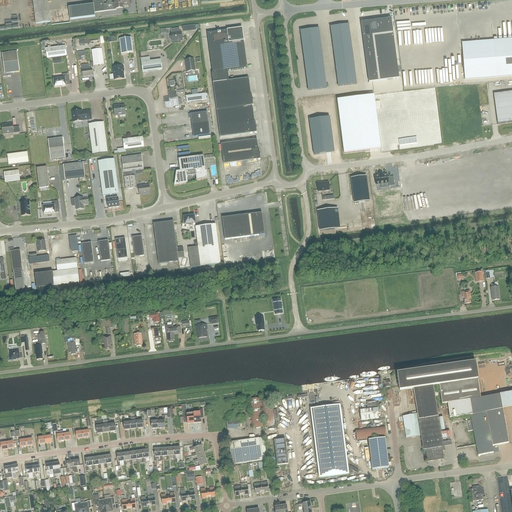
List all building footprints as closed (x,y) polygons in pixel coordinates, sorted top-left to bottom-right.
[(47,0),(32,0),(36,24),(51,22),(47,0)] [(104,4),(102,0),(94,0),(92,0),(93,5),(68,8),(70,20),(95,17),(95,13),(105,11),(104,4)] [(114,0),(116,9),(123,8),(122,5),(131,4),(130,0),(114,0)] [(115,3),(111,3),(111,2),(107,2),(107,4),(104,4),(105,11),(116,10),(115,3)] [(391,19),(361,23),(369,83),(399,79),(391,19)] [(349,24),(330,27),(338,87),(357,84),(349,24)] [(171,35),(170,36),(170,39),(172,41),(172,42),(177,41),(179,41),(182,40),(181,32),(180,32),(179,28),(171,29),(171,35)] [(227,31),(207,33),(212,73),(211,73),(213,83),(229,81),(227,71),(247,68),(244,41),(242,28),(227,30),(227,31)] [(319,29),(300,31),(308,91),(326,88),(319,29)] [(131,37),(119,39),(121,54),(133,52),(131,37)] [(511,76),(511,39),(462,43),(465,80),(511,76)] [(65,46),(46,49),(47,59),(53,58),(61,57),(67,56),(65,46)] [(97,50),(92,50),(93,62),(93,65),(104,64),(102,49),(101,47),(97,47),(97,50)] [(5,74),(20,72),(17,52),(2,54),(5,74)] [(85,52),(77,53),(78,61),(82,61),(81,57),(86,56),(85,52)] [(71,69),(70,57),(63,58),(50,59),(45,60),(46,72),(71,69)] [(161,60),(150,61),(150,57),(141,58),(142,72),(162,70),(161,60)] [(185,60),(187,72),(195,71),(193,59),(185,60)] [(90,69),(89,64),(81,65),(83,77),(93,75),(92,69),(90,69)] [(123,66),(113,68),(114,75),(114,79),(115,80),(123,78),(123,71),(124,71),(123,66)] [(62,78),(53,79),(54,87),(66,86),(65,81),(69,81),(68,73),(62,74),(62,78)] [(229,81),(213,83),(220,138),(250,134),(257,133),(256,128),(257,127),(256,126),(255,121),(254,122),(252,106),(253,106),(252,101),(253,100),(252,99),(251,94),(249,78),(229,81)] [(167,107),(178,106),(176,91),(168,92),(169,97),(164,98),(165,104),(167,103),(167,107)] [(511,122),(511,91),(493,94),(497,124),(511,122)] [(187,96),(186,96),(187,102),(206,100),(206,94),(199,94),(192,95),(187,96)] [(374,95),(337,100),(344,154),(381,149),(374,95)] [(126,109),(125,108),(124,105),(118,106),(118,105),(113,106),(115,115),(119,115),(120,117),(126,117),(125,113),(125,110),(126,109)] [(81,110),(72,111),(73,122),(83,121),(83,120),(91,119),(90,111),(82,112),(81,110)] [(207,112),(189,114),(189,118),(191,118),(192,126),(209,123),(207,112)] [(330,117),(309,120),(314,155),(334,152),(330,117)] [(107,152),(104,122),(89,124),(90,139),(91,140),(92,154),(107,152)] [(8,125),(2,126),(3,134),(13,132),(13,133),(20,132),(19,126),(13,127),(12,123),(8,124),(8,125)] [(209,123),(192,126),(193,137),(210,135),(209,123)] [(124,150),(144,147),(142,137),(123,140),(124,150)] [(63,138),(48,140),(50,160),(65,158),(63,138)] [(258,149),(257,140),(221,144),(224,164),(260,160),(259,155),(260,154),(259,153),(259,149),(258,149)] [(9,165),(29,162),(27,152),(7,155),(9,165)] [(141,155),(122,158),(124,173),(143,170),(141,155)] [(176,176),(175,186),(188,183),(188,182),(187,182),(186,176),(196,175),(196,180),(196,181),(206,178),(203,156),(178,159),(180,175),(179,176),(178,177),(176,176)] [(98,162),(103,196),(119,194),(114,160),(98,162)] [(63,165),(65,180),(85,178),(83,164),(83,163),(63,165)] [(47,167),(36,168),(39,188),(49,187),(47,167)] [(5,183),(20,181),(19,171),(4,173),(5,183)] [(379,176),(375,177),(376,184),(383,184),(383,185),(388,184),(388,186),(394,185),(393,177),(387,178),(387,175),(383,176),(383,175),(379,175),(379,176)] [(124,178),(126,190),(136,188),(134,176),(124,178)] [(353,203),(369,201),(366,176),(351,178),(353,203)] [(321,182),(317,183),(318,192),(329,190),(329,182),(321,183),(321,182)] [(149,185),(139,186),(140,195),(150,193),(149,185)] [(76,210),(84,209),(84,206),(88,205),(87,197),(75,199),(76,210)] [(108,208),(119,207),(118,198),(107,200),(108,208)] [(24,203),(20,203),(21,216),(31,215),(29,202),(28,202),(28,201),(24,201),(24,203)] [(52,205),(43,206),(44,214),(55,213),(55,208),(59,208),(58,201),(52,201),(52,205)] [(333,209),(317,211),(320,231),(335,229),(333,209)] [(262,213),(222,218),(225,240),(265,235),(262,213)] [(183,219),(182,224),(192,225),(193,223),(195,223),(194,216),(184,217),(184,219),(183,219)] [(159,264),(179,261),(173,221),(153,224),(159,264)] [(198,247),(188,248),(191,268),(221,264),(215,224),(195,227),(198,247)] [(144,256),(142,236),(132,237),(135,257),(144,256)] [(125,238),(115,240),(118,259),(128,258),(125,238)] [(44,240),(37,241),(38,252),(46,251),(44,240)] [(108,241),(98,242),(101,261),(111,260),(108,241)] [(81,244),(84,264),(94,262),(91,243),(81,244)] [(15,251),(10,252),(13,270),(16,291),(25,290),(23,269),(20,250),(15,251)] [(76,258),(56,261),(57,271),(77,269),(76,258)] [(52,272),(54,286),(79,283),(77,269),(52,272)] [(52,272),(35,274),(36,289),(54,287),(54,286),(52,272)] [(475,273),(476,282),(484,281),(482,272),(475,273)] [(492,288),(491,288),(492,301),(500,300),(498,287),(497,284),(491,285),(492,288)] [(464,298),(464,299),(465,304),(470,303),(469,298),(470,298),(469,291),(462,292),(463,298),(464,298)] [(281,313),(279,299),(271,300),(274,315),(281,313)] [(154,323),(159,322),(158,313),(150,314),(150,318),(153,318),(154,323)] [(200,320),(195,321),(197,339),(207,337),(206,330),(207,330),(207,325),(201,326),(200,320)] [(173,325),(165,326),(167,341),(169,341),(169,342),(173,342),(173,340),(175,340),(174,335),(181,334),(180,327),(173,328),(173,325)] [(41,342),(34,343),(34,347),(35,354),(36,354),(37,360),(42,359),(41,352),(42,352),(41,346),(41,344),(46,344),(44,331),(39,332),(41,342)] [(141,344),(142,344),(141,334),(134,335),(135,345),(136,345),(137,346),(141,346),(141,344)] [(110,343),(111,343),(111,337),(103,337),(104,344),(105,344),(105,351),(111,350),(110,343)] [(77,353),(75,341),(68,342),(69,353),(71,353),(71,355),(76,355),(75,353),(77,353)] [(9,356),(8,356),(9,361),(13,360),(19,359),(19,353),(18,347),(18,346),(9,348),(9,350),(8,350),(9,356)] [(399,391),(413,389),(433,385),(439,384),(477,378),(474,360),(396,373),(399,391)] [(442,404),(480,396),(477,378),(439,384),(442,404)] [(440,429),(438,417),(435,395),(438,395),(438,390),(434,390),(433,385),(413,389),(417,414),(402,416),(406,438),(421,436),(423,450),(425,450),(427,461),(444,459),(442,451),(445,450),(444,446),(451,445),(450,440),(442,442),(440,429)] [(508,443),(499,395),(469,400),(449,404),(452,419),(470,415),(470,418),(471,421),(466,422),(468,431),(473,430),(478,456),(493,453),(492,446),(508,443)] [(249,400),(252,429),(275,426),(272,399),(260,401),(260,398),(249,400)] [(367,402),(367,410),(377,409),(376,401),(367,402)] [(319,478),(349,474),(340,405),(318,408),(310,409),(319,478)] [(377,408),(359,410),(360,421),(379,419),(377,408)] [(193,413),(194,423),(201,423),(200,417),(203,417),(203,409),(200,409),(200,412),(193,413)] [(194,423),(193,413),(186,414),(186,411),(183,411),(184,419),(187,418),(187,424),(194,423)] [(136,421),(135,421),(131,422),(131,415),(129,415),(129,418),(129,422),(130,422),(131,429),(137,429),(136,421)] [(109,424),(110,432),(116,431),(115,423),(111,424),(110,417),(108,417),(108,420),(107,420),(108,424),(109,424)] [(137,417),(135,417),(135,421),(136,421),(137,429),(143,428),(143,420),(138,421),(137,417)] [(125,418),(122,418),(123,423),(124,430),(131,429),(130,422),(129,422),(125,422),(125,418)] [(104,421),(101,421),(102,425),(103,433),(110,432),(109,424),(108,424),(104,425),(104,421)] [(97,422),(95,422),(95,427),(96,427),(97,434),(103,433),(102,425),(98,426),(97,422)] [(385,426),(355,430),(357,441),(386,437),(385,426)] [(232,465),(267,460),(263,437),(229,443),(232,465)] [(372,470),(388,468),(385,438),(368,440),(372,470)] [(277,465),(288,464),(285,440),(274,441),(277,465)] [(204,452),(202,445),(195,448),(194,447),(190,448),(192,455),(196,453),(196,454),(204,452)] [(196,453),(192,455),(192,457),(197,455),(198,459),(198,460),(206,458),(204,452),(196,454),(196,453)] [(198,459),(194,461),(194,463),(199,461),(200,466),(208,464),(206,458),(198,460),(198,459)] [(67,468),(66,468),(67,473),(69,472),(69,468),(73,467),(74,467),(73,461),(66,462),(67,468)] [(11,473),(12,477),(12,479),(17,478),(16,472),(19,471),(18,465),(11,466),(12,473),(11,473)] [(259,483),(254,484),(255,493),(262,493),(261,485),(259,486),(259,483)] [(243,485),(241,486),(241,488),(242,495),(249,494),(248,485),(243,485)] [(239,486),(234,487),(235,496),(242,495),(241,488),(239,489),(239,486)] [(482,493),(484,492),(484,490),(479,487),(473,488),(473,490),(471,490),(472,493),(473,502),(483,501),(482,493)] [(209,498),(208,491),(205,491),(205,488),(201,489),(202,498),(209,498)] [(169,503),(168,497),(166,497),(165,494),(161,495),(162,504),(169,503)] [(105,500),(106,511),(109,511),(113,511),(112,505),(115,504),(114,498),(110,498),(111,499),(105,500)] [(45,507),(41,507),(41,511),(50,511),(49,500),(44,501),(45,507)] [(106,511),(105,500),(99,500),(95,500),(96,507),(100,507),(100,511),(106,511)] [(91,508),(90,501),(87,502),(81,503),(81,504),(81,506),(82,506),(82,511),(88,511),(88,508),(91,508)] [(78,504),(78,503),(72,504),(73,510),(76,509),(76,511),(82,511),(82,506),(81,506),(81,504),(78,504)]
